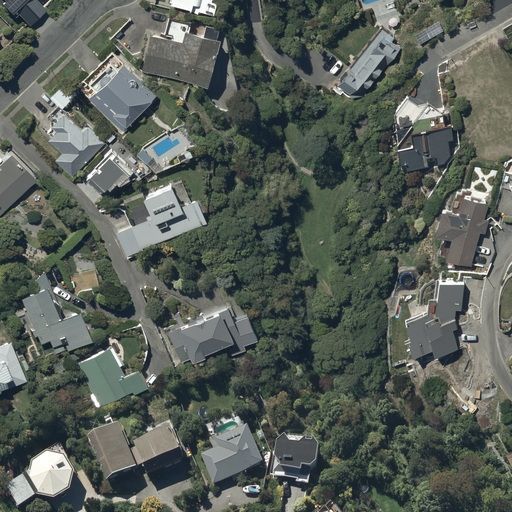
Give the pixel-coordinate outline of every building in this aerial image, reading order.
[(0,0),(0,3),(22,27),(39,11),(28,0),(0,0)] [(170,0),(171,0),(170,3),(190,8),(189,11),(198,13),(199,11),(214,15),(218,1),(213,0),(170,0)] [(182,40),(151,32),(141,69),(207,86),(216,50),(218,50),(221,38),(217,37),(219,27),(206,24),(204,33),(185,28),(182,40)] [(382,25),(337,81),(350,92),(350,97),(363,96),(401,47),(392,39),(395,35),(382,25)] [(113,49),(77,84),(124,132),(160,97),(113,49)] [(418,103),(407,96),(394,112),(396,127),(410,125),(397,142),(400,164),(405,163),(406,168),(429,165),(428,156),(435,156),(436,164),(444,163),(444,164),(448,163),(461,148),(458,126),(452,127),(452,123),(451,123),(449,112),(444,112),(428,100),(427,102),(418,103)] [(51,135),(48,138),(62,151),(54,159),(72,176),(106,142),(88,124),(82,129),(57,104),(47,115),(51,119),(50,125),(52,126),(47,131),(51,135)] [(94,165),(84,174),(99,189),(105,183),(108,185),(114,179),(121,185),(130,177),(126,173),(131,167),(116,152),(115,152),(109,146),(92,163),(94,165)] [(143,147),(136,153),(147,163),(153,157),(143,147)] [(0,213),(29,185),(30,186),(36,180),(7,153),(0,159),(0,213)] [(152,215),(117,230),(127,256),(207,221),(197,197),(181,204),(172,184),(144,196),(152,215)] [(458,212),(442,207),(434,232),(451,237),(445,258),(471,265),(480,231),(485,232),(489,218),(484,217),(488,200),(463,193),(458,212)] [(43,286),(18,298),(32,328),(30,329),(33,336),(35,335),(39,344),(48,340),(54,353),(65,348),(65,349),(88,339),(75,310),(58,318),(43,286)] [(230,305),(169,331),(182,361),(191,357),(192,360),(206,354),(205,352),(227,342),(232,354),(246,348),(244,344),(258,338),(247,312),(235,317),(230,305)] [(441,310),(405,318),(410,337),(404,338),(406,346),(409,345),(411,353),(432,348),(433,353),(458,348),(451,318),(443,320),(441,310)] [(0,390),(25,380),(8,340),(0,343),(0,390)] [(109,345),(76,363),(100,406),(129,390),(131,393),(144,386),(134,368),(121,375),(116,365),(119,364),(109,345)] [(121,428),(89,441),(107,485),(139,472),(121,428)] [(218,452),(201,459),(214,487),(263,467),(248,430),(214,444),(218,452)] [(171,433),(134,447),(147,479),(184,464),(171,433)] [(289,438),(277,446),(272,477),(297,481),(296,484),(309,487),(312,473),(318,469),(320,455),(315,447),(308,446),(305,441),(289,438)] [(27,476),(6,488),(19,510),(36,499),(37,499),(56,504),(72,495),(75,476),(72,472),(75,470),(70,462),(68,463),(66,460),(47,457),(32,466),(30,475),(27,477),(27,476)]
